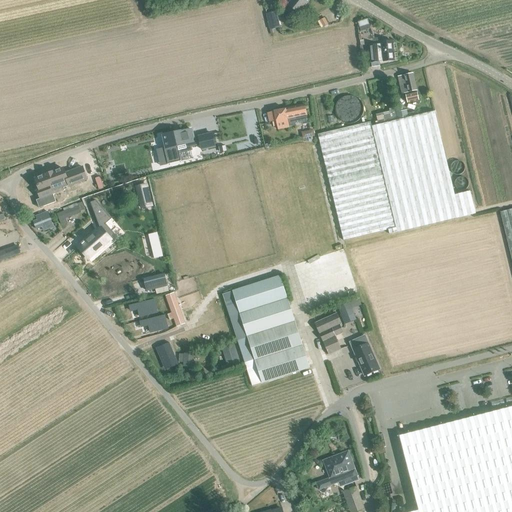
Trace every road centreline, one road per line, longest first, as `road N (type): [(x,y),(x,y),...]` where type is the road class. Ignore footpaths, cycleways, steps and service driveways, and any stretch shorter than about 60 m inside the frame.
road 1 (unclassified): [(456,53),(162,122),(51,158),(0,185)]
road 2 (unclassified): [(54,259),(248,492),(348,403)]
road 3 (unclassified): [(348,403),(360,389),(399,376),(511,349)]
